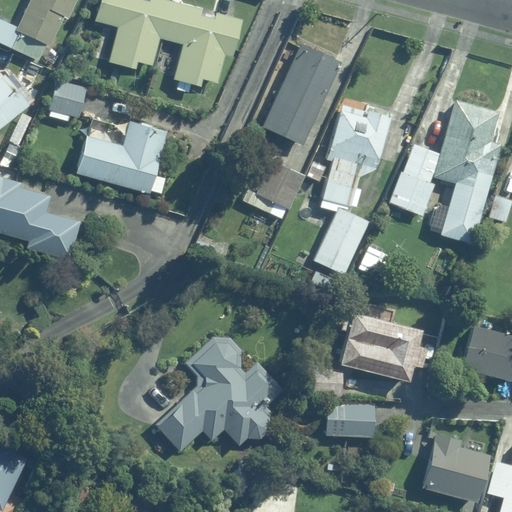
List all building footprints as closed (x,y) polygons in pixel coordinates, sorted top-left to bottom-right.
[(72,0),(27,0),(14,31),(0,24),(0,46),(34,63),(42,47),(46,49),(59,20),(63,21),(72,0)] [(240,22),(165,0),(96,0),(90,22),(112,29),(103,61),(134,70),(136,63),(149,67),(157,39),(181,46),(170,82),(197,90),(200,82),(215,87),(224,57),(230,59),(240,22)] [(303,149),(338,67),(296,49),(261,132),(303,149)] [(0,78),(0,128),(25,109),(0,78)] [(82,87),(54,81),(48,112),(76,118),(82,87)] [(388,118),(344,102),(324,157),(334,160),(321,198),(341,205),(358,159),(371,164),(388,118)] [(495,114),(456,103),(436,178),(452,182),(437,238),(468,246),(495,147),(487,145),(495,114)] [(166,179),(152,175),(164,135),(122,123),(116,143),(85,134),(73,174),(138,193),(160,200),(166,179)] [(437,155),(410,145),(388,203),(415,213),(437,155)] [(300,176),(270,163),(256,194),(285,208),(300,176)] [(0,235),(28,242),(25,251),(66,262),(77,223),(44,214),(49,198),(16,189),(18,183),(0,178),(0,235)] [(365,222),(335,208),(311,260),(341,273),(365,222)] [(416,334),(349,316),(335,368),(403,385),(407,369),(418,370),(423,351),(412,351),(416,334)] [(511,339),(469,328),(458,371),(506,385),(508,376),(511,377),(511,339)] [(198,383),(197,384),(154,423),(178,449),(200,430),(208,439),(219,429),(237,449),(265,423),(250,407),(261,397),(268,404),(279,393),(253,364),(238,378),(229,367),(235,361),(212,335),(180,363),(198,383)] [(338,398),(338,372),(308,371),(308,396),(338,398)] [(369,405),(326,404),(325,437),(368,438),(369,405)] [(437,434),(421,487),(476,504),(489,462),(456,452),(459,440),(437,434)] [(0,510),(25,458),(0,446),(0,510)] [(511,511),(511,452),(508,466),(495,463),(486,495),(503,499),(499,511),(511,511)] [(281,511),(282,503),(266,501),(264,511),(281,511)]
